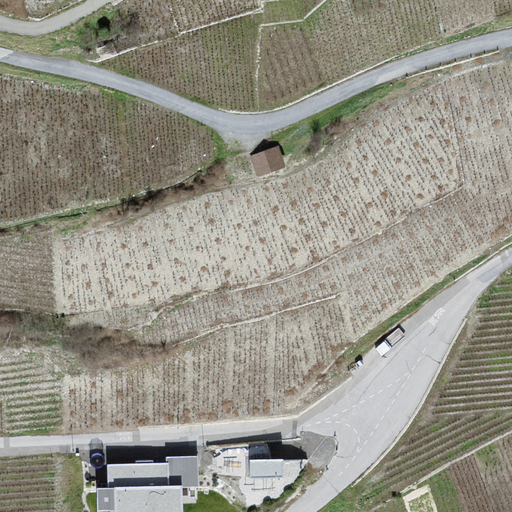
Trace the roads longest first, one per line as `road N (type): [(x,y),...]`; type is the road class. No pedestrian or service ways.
road 1 (unclassified): [(0,55),(134,87),(228,123),(277,124),(391,71),(511,43)]
road 2 (unclassified): [(0,446),(304,427),(381,414)]
road 3 (unclassified): [(511,257),(476,280),(381,414)]
road 4 (unclassified): [(381,414),(296,511)]
